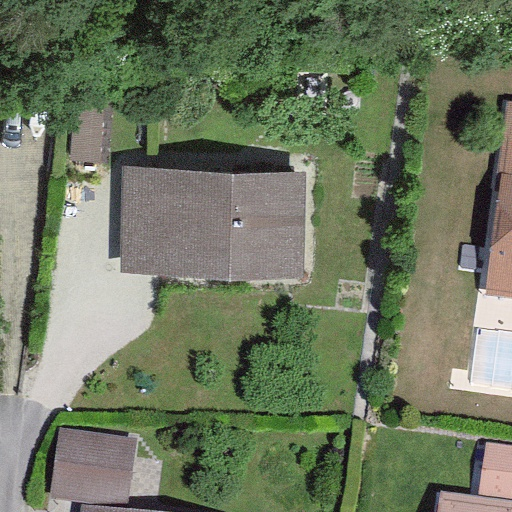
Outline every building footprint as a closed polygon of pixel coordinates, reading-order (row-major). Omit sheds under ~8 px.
[(511,158),(485,288),(511,293),(511,158)] [(136,162),(122,261),(302,267),(309,169),(136,162)] [(58,423),(50,498),(125,502),(134,437),(58,423)] [(511,445),(484,441),(478,494),(511,498),(511,445)] [(511,511),(511,510),(437,501),(435,511),(511,511)]
